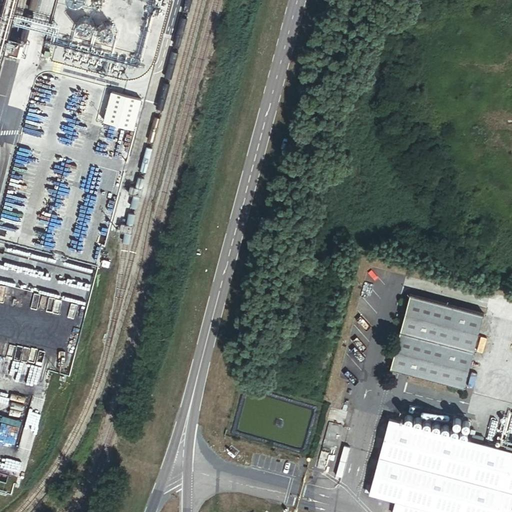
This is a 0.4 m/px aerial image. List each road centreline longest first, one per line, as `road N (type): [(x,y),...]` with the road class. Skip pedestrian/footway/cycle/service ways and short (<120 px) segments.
road 1 (tertiary): [(297,0),(196,381)]
road 2 (tertiary): [(196,381),(149,511)]
road 3 (tertiary): [(186,511),(196,381)]
